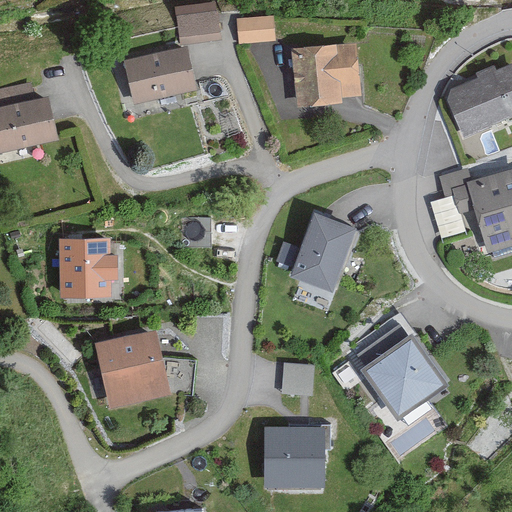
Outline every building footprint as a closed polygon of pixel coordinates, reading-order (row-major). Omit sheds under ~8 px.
[(216,40),(212,5),(174,10),(178,45),(216,40)] [(271,19),(235,22),(237,45),(273,43),(271,19)] [(358,97),(353,46),(335,48),(335,45),(291,49),(296,106),(339,102),(339,99),(358,97)] [(193,91),(184,49),(123,62),(132,104),(193,91)] [(449,92),(445,101),(461,140),(511,118),(511,67),(511,66),(495,73),(493,67),(473,75),(475,81),(449,92)] [(0,154),(56,140),(45,96),(33,100),(29,85),(0,92),(0,154)] [(511,241),(511,169),(470,181),(466,170),(438,178),(444,198),(452,196),(458,217),(473,213),(485,255),(511,247),(511,245),(511,242),(511,241)] [(290,275),(329,290),(353,226),(311,211),(298,249),(281,243),(274,263),(292,270),(290,275)] [(61,298),(111,297),(111,241),(60,241),(61,298)] [(109,410),(169,396),(191,397),(193,363),(159,361),(152,331),(94,344),(109,410)] [(441,382),(408,338),(359,374),(392,418),(441,382)] [(312,368),(282,367),(280,399),(310,401),(312,368)] [(321,430),(262,430),(261,489),(320,489),(321,430)]
